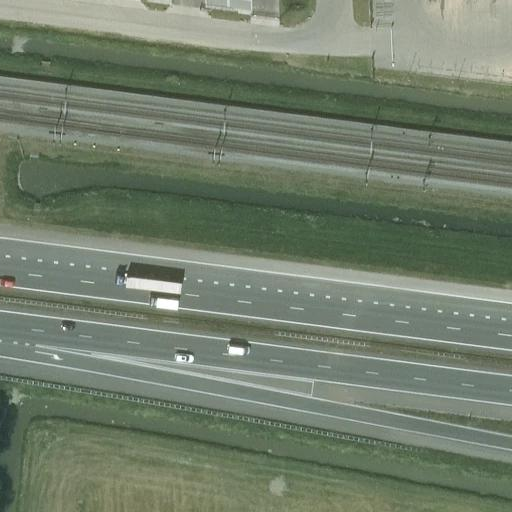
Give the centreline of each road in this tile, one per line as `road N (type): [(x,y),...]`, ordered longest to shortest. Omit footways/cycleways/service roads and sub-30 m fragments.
road 1 (motorway): [(511,335),(0,270)]
road 2 (motorway): [(30,332),(212,389),(511,446)]
road 3 (motorway): [(30,332),(511,392)]
road 4 (unclassified): [(409,50),(0,2)]
